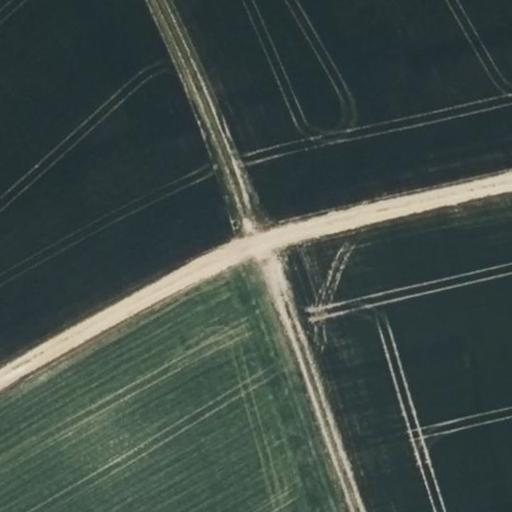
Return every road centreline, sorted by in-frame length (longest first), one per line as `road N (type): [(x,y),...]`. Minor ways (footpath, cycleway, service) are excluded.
road 1 (track): [(511,180),(266,236),(155,0)]
road 2 (track): [(266,236),(0,393)]
road 3 (track): [(266,236),(358,511)]
